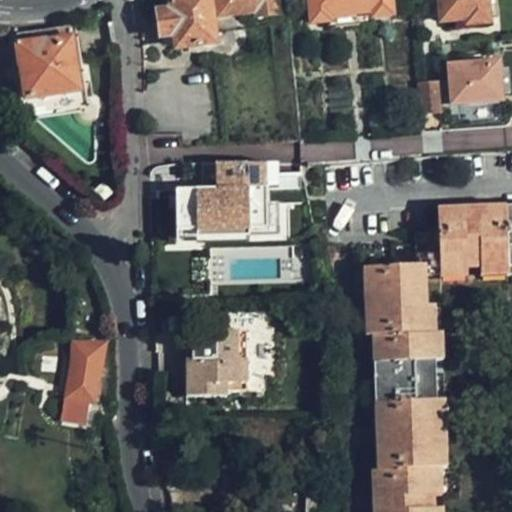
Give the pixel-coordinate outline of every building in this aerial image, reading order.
[(176,51),(215,46),(208,0),(176,0),(169,1),(171,15),(161,17),(164,40),(175,38),(176,51)] [(256,20),(279,17),(276,0),(218,0),(221,18),(256,13),(256,20)] [(309,0),(312,26),(329,24),(329,17),(322,18),(320,0),(309,0)] [(329,17),(373,14),(371,0),(320,0),(322,18),(329,17)] [(389,0),(371,0),(373,14),(374,21),(392,19),(389,0)] [(438,0),(441,24),(467,22),(467,27),(489,25),(489,20),(487,0),(438,0)] [(496,0),(487,0),(489,20),(499,19),(496,0)] [(373,14),(329,17),(329,24),(330,32),(374,28),(374,21),(373,14)] [(24,29),(8,28),(14,67),(10,71),(10,76),(13,80),(16,82),(19,104),(24,103),(25,112),(31,111),(32,118),(84,111),(87,116),(91,117),(95,115),(97,112),(96,108),(93,106),(89,105),(75,21),(66,24),(48,27),(24,29)] [(447,66),(480,63),(479,51),(446,54),(447,66)] [(451,108),(506,103),(503,62),(480,63),(447,66),(449,83),(451,108)] [(449,83),(441,83),(443,109),(451,108),(449,83)] [(418,85),(420,120),(441,118),(439,84),(418,85)] [(305,191),(304,172),(280,173),(280,165),(200,166),(200,190),(151,190),(152,246),(274,246),(274,232),(281,232),(281,205),(274,205),(274,194),(305,191)] [(375,339),(380,474),(374,474),(375,511),(437,511),(438,511),(437,499),(436,471),(443,471),(441,435),(439,401),(438,378),(438,361),(436,335),(430,335),(429,309),(428,269),(442,268),(443,272),(468,271),(481,271),(508,270),(511,269),(511,207),(439,210),(440,234),(418,236),(419,268),(366,270),(369,339),(375,339)] [(192,285),(211,284),(210,264),(191,265),(192,285)] [(508,270),(481,271),(481,278),(508,277),(508,270)] [(468,271),(443,272),(443,280),(468,279),(468,271)] [(430,335),(436,335),(438,335),(437,308),(429,309),(430,335)] [(187,332),(188,396),(226,396),(226,384),(248,383),(247,359),(239,359),(238,331),(187,332)] [(438,335),(436,335),(438,361),(445,361),(444,335),(438,335)] [(76,345),(68,400),(87,403),(97,404),(104,349),(76,345)] [(438,378),(439,401),(447,401),(446,378),(438,378)] [(87,403),(68,400),(65,419),(84,422),(87,403)] [(439,401),(441,435),(448,436),(447,401),(439,401)] [(173,432),(159,425),(160,446),(168,488),(180,486),(176,461),(173,432)] [(441,435),(443,471),(449,470),(448,436),(441,435)] [(445,499),(443,471),(436,471),(437,499),(445,499)] [(289,504),(288,511),(321,511),(323,502),(289,504)]
